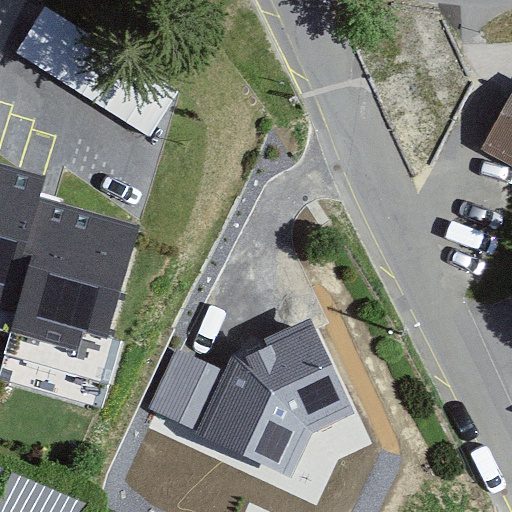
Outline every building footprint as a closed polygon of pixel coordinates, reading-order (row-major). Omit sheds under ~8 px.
[(18,48),(77,84),(100,46),(41,10),(18,48)] [(511,93),(479,154),(511,171),(511,93)] [(54,192),(0,175),(0,342),(14,347),(49,211),(54,192)] [(140,235),(49,211),(14,347),(12,354),(113,381),(122,345),(109,342),(140,235)] [(233,360),(205,429),(289,466),(309,421),(358,407),(309,321),(233,360)] [(216,371),(177,355),(154,408),(193,424),(216,371)] [(83,511),(88,507),(10,475),(0,504),(0,511),(83,511)]
